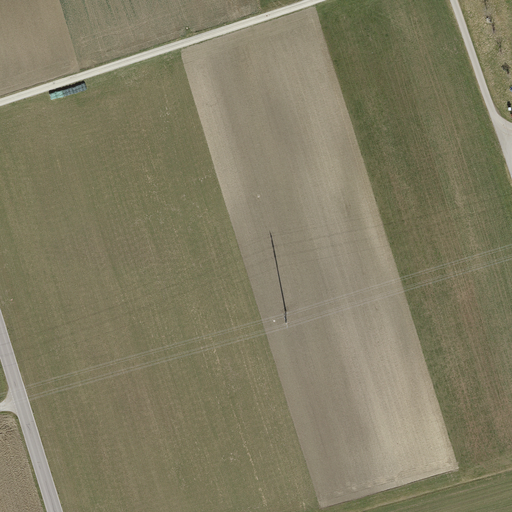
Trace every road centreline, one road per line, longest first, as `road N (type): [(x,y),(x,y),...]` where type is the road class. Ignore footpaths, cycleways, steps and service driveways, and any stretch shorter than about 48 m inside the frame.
road 1 (track): [(0,101),(314,0)]
road 2 (tertiary): [(0,331),(55,511)]
road 3 (track): [(453,0),(511,167)]
